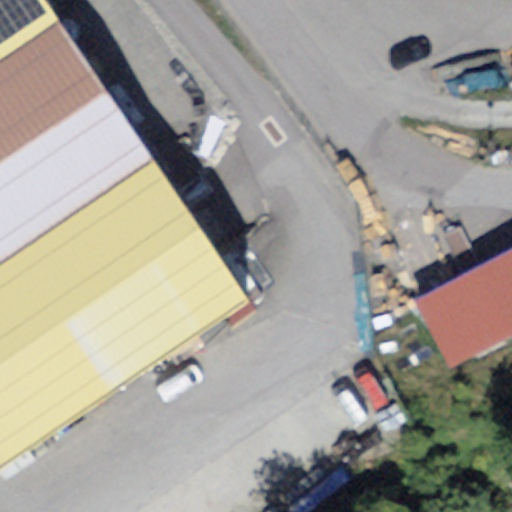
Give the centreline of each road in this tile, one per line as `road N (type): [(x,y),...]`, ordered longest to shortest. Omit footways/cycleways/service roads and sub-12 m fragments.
road 1 (residential): [(511,194),(461,197),(369,147),(255,0)]
road 2 (track): [(511,114),(476,117),(419,104),(349,55),(296,0)]
